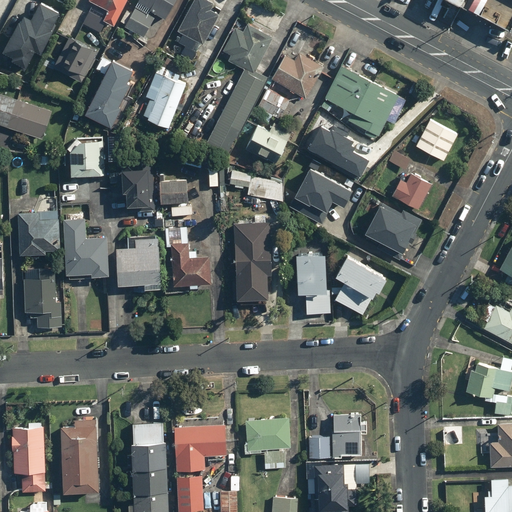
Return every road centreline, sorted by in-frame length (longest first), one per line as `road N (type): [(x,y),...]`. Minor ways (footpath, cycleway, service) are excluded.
road 1 (residential): [(0,369),(406,351)]
road 2 (residential): [(511,158),(406,351)]
road 3 (tertiary): [(511,91),(335,0)]
road 4 (residential): [(406,351),(412,511)]
